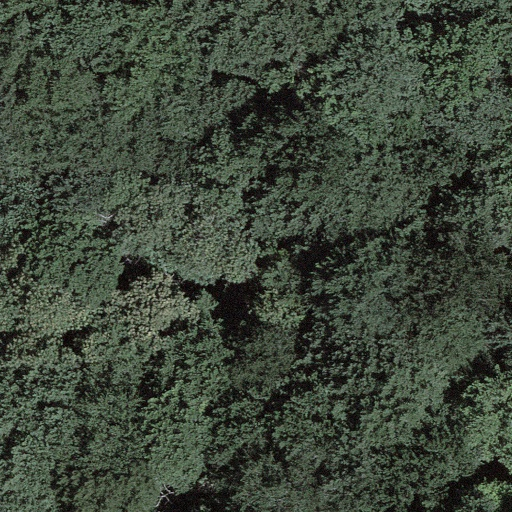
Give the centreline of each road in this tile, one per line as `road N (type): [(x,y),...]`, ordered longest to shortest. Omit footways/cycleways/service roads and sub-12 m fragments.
road 1 (track): [(0,174),(84,129),(431,11)]
road 2 (track): [(0,32),(431,11)]
